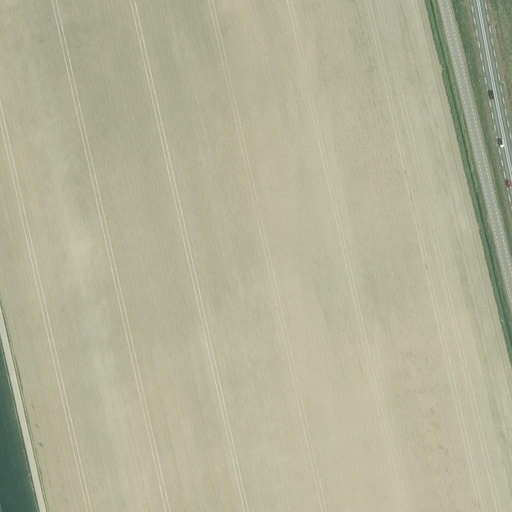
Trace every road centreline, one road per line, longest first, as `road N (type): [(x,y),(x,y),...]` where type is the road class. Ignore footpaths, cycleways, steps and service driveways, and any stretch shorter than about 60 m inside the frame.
road 1 (unclassified): [(511,292),(442,0)]
road 2 (track): [(43,511),(0,320)]
road 3 (primary): [(511,177),(477,0)]
